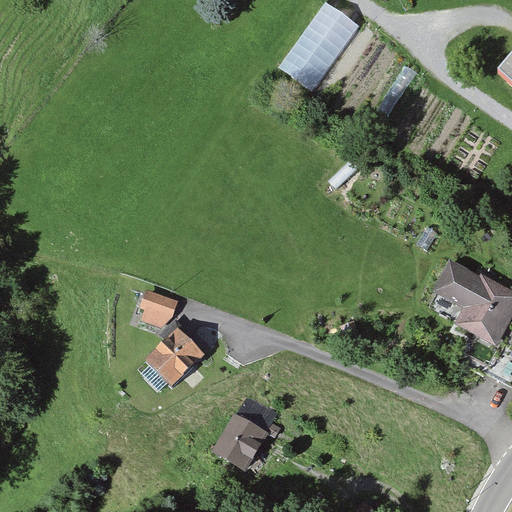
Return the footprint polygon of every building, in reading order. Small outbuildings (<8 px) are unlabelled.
[(322,92),(362,21),(324,0),(284,71),(322,92)] [(511,60),(497,77),(511,90),(511,60)] [(454,268),(442,292),(474,309),(465,327),(501,345),(511,322),(511,293),(488,281),(486,285),(454,268)] [(170,328),(180,300),(150,289),(140,317),(170,328)] [(206,345),(180,318),(145,353),(171,379),(206,345)] [(264,424),(233,407),(209,453),(240,469),(264,424)]
